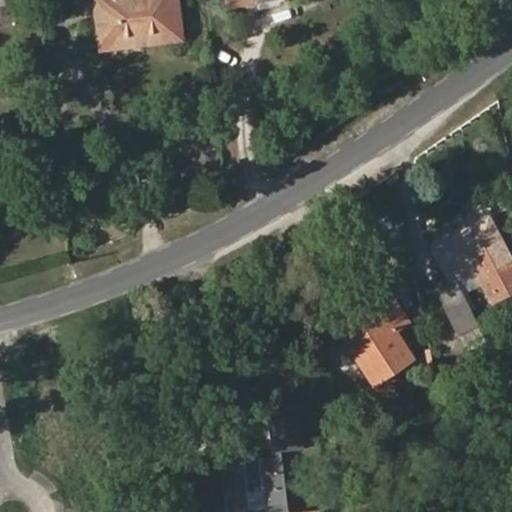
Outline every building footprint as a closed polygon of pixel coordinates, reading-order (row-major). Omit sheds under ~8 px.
[(179,38),(173,0),(93,0),(100,48),(179,38)] [(511,268),(511,265),(487,218),(432,247),(449,281),(435,288),(457,333),(474,324),(453,280),(475,269),(491,300),(511,289),(511,275),(509,270),(511,268)] [(411,358),(393,330),(406,322),(388,294),(354,316),(359,323),(341,334),(372,383),(411,358)] [(359,323),(354,316),(336,327),(341,334),(359,323)] [(464,347),(490,335),(482,320),(474,324),(457,333),(464,347)] [(439,398),(454,391),(449,371),(434,374),(439,398)] [(302,448),(297,404),(266,408),(271,451),(302,448)] [(286,511),(280,455),(259,458),(262,489),(245,491),(242,460),(241,456),(220,459),(225,511),(318,511),(318,508),(286,511)] [(262,489),(259,458),(242,460),(245,491),(262,489)]
